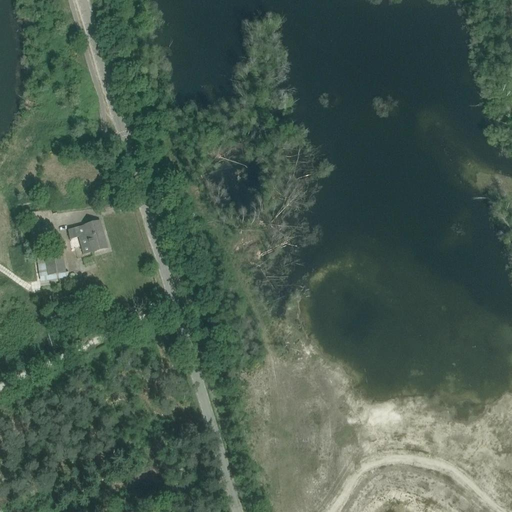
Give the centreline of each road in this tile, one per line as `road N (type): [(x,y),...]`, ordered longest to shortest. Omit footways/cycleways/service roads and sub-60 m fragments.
road 1 (tertiary): [(237,511),(83,0)]
road 2 (track): [(0,389),(174,304)]
